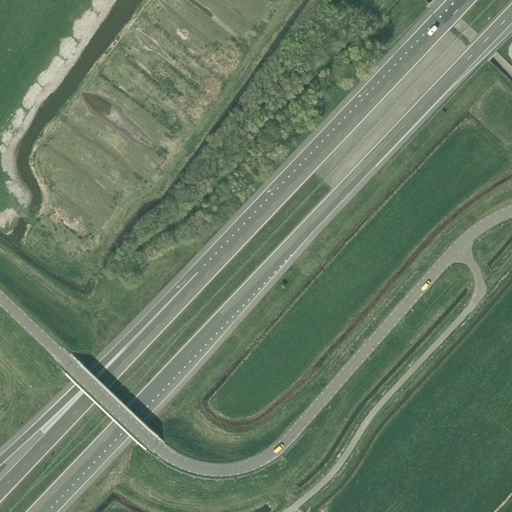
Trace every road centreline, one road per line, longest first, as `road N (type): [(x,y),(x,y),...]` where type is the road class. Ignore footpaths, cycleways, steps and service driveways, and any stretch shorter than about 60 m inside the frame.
road 1 (trunk): [(69,476),(511,13)]
road 2 (tertiary): [(0,298),(166,455),(229,471),(283,444),(455,248)]
road 3 (trunk): [(466,0),(203,276)]
road 4 (unclassified): [(288,511),(337,468),(377,406),(477,299),(478,275),(455,248)]
road 5 (motorway): [(203,276),(0,459)]
road 6 (trunk): [(203,276),(40,448)]
